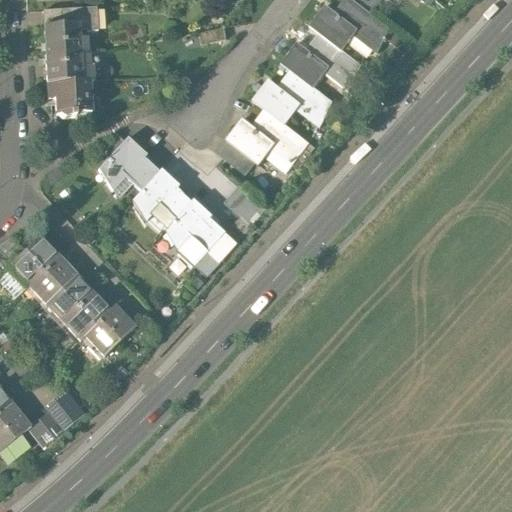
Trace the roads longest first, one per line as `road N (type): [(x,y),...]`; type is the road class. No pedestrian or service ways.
road 1 (primary): [(42,511),(110,453),(511,15)]
road 2 (residential): [(7,0),(12,176),(0,212)]
road 3 (residential): [(197,125),(286,0)]
